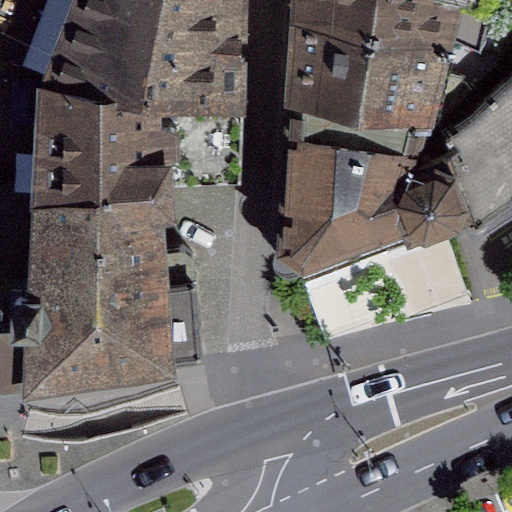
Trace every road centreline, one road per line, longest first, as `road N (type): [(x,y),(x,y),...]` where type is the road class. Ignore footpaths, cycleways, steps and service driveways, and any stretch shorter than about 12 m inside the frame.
road 1 (residential): [(246,439),(265,0)]
road 2 (primary): [(511,371),(458,376),(246,439)]
road 3 (primary): [(332,511),(511,426)]
road 4 (primary): [(246,439),(190,455),(66,511)]
